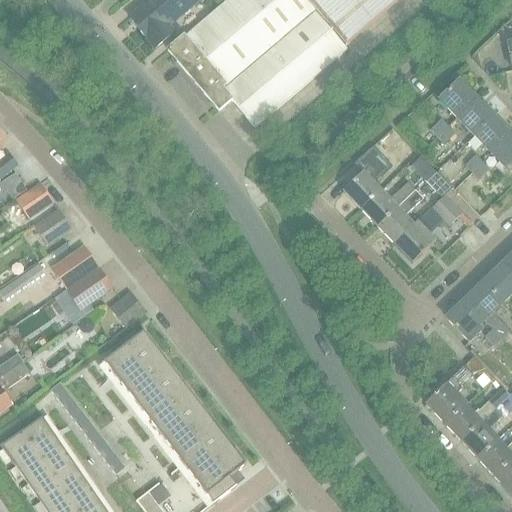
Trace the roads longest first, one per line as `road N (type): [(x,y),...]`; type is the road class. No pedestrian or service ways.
road 1 (secondary): [(423,511),(322,378),(243,214),(68,0)]
road 2 (residential): [(286,462),(0,110)]
road 3 (residential): [(499,511),(433,446),(405,403),(400,371),(415,319)]
road 4 (residential): [(415,319),(316,205)]
road 5 (residential): [(511,228),(415,319)]
